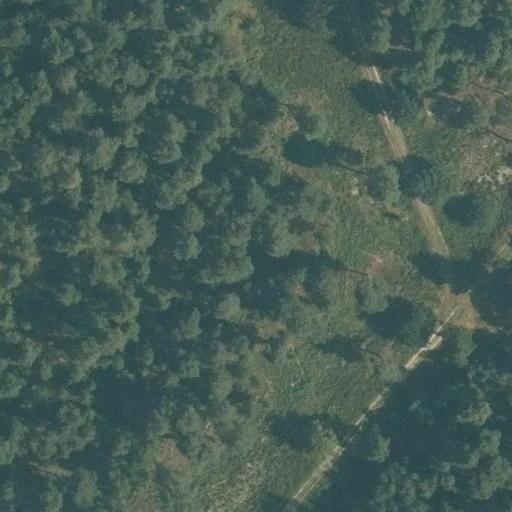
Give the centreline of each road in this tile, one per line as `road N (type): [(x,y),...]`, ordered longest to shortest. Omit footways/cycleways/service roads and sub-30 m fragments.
road 1 (unknown): [(511,278),(478,297),(356,0)]
road 2 (track): [(478,297),(290,511)]
